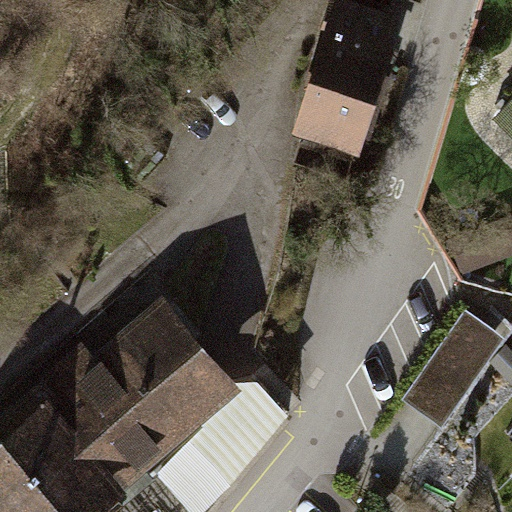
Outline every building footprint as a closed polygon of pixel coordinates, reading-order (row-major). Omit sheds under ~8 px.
[(393,22),(337,6),(301,127),(358,143),(393,22)] [(511,92),(511,97),(495,116),(511,130),(511,81),(506,87),(511,92)] [(249,375),(167,287),(0,440),(0,506),(5,511),(84,511),(116,484),(123,491),(136,479),(249,375)] [(504,337),(466,311),(404,398),(441,425),(504,337)] [(511,337),(507,334),(456,411),(490,434),(511,401),(511,337)]
